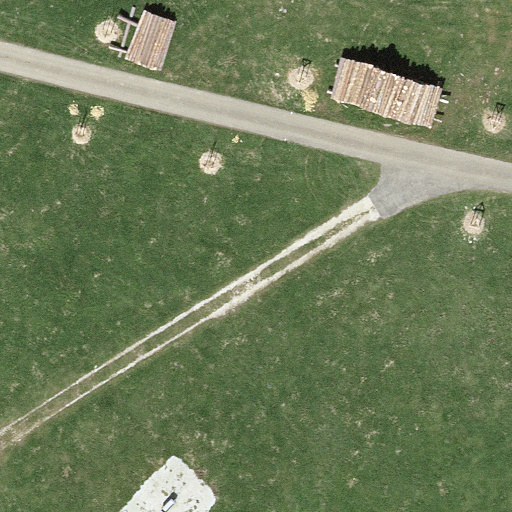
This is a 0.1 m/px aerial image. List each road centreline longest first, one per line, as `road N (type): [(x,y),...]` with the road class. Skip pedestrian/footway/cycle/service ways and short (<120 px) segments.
road 1 (unclassified): [(0,63),(511,180)]
road 2 (track): [(444,165),(50,407)]
